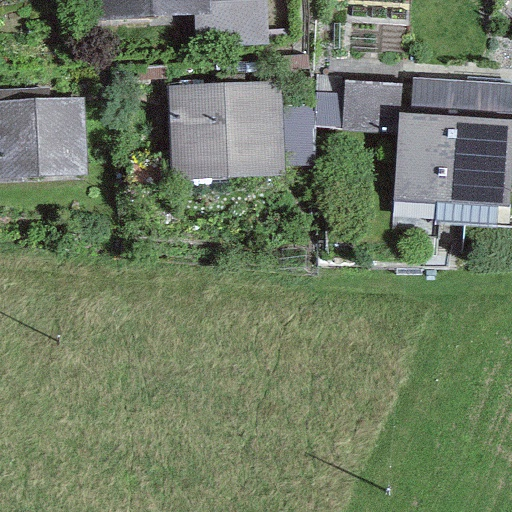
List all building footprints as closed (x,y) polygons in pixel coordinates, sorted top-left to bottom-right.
[(112,0),(113,9),(207,4),(208,39),(267,36),(265,0),(112,0)] [(360,84),(358,129),(408,131),(410,86),(360,84)] [(276,89),(181,92),(183,165),(278,162),(276,89)] [(82,100),(0,102),(0,159),(84,157),(82,100)] [(416,114),(412,203),(503,207),(508,119),(416,114)]
